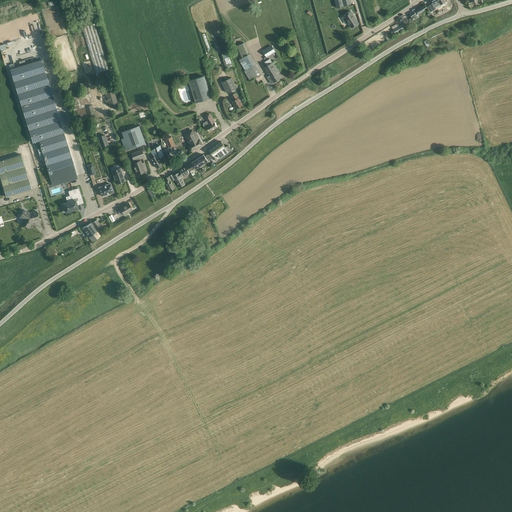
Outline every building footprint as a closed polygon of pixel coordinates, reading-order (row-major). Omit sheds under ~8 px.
[(432,0),(431,1),(432,4),(427,7),(430,12),(435,9),(435,8),(441,5),(445,2),(444,0),(432,0)] [(468,0),(469,3),(468,3),(471,10),(484,5),(481,0),(468,0)] [(412,18),(427,9),(425,5),(409,14),(412,18)] [(352,28),(359,24),(351,11),(344,16),(352,28)] [(96,73),(108,70),(94,23),(82,27),(96,73)] [(395,34),(404,29),(402,24),(393,29),(395,34)] [(250,53),(245,42),(237,46),(242,58),(239,60),(245,70),(244,71),(251,81),(262,74),(255,64),(256,64),(250,53)] [(272,45),(263,51),(266,57),(276,52),(272,45)] [(221,54),(226,68),(232,66),(227,52),(221,54)] [(32,142),(38,141),(63,133),(62,129),(41,59),(9,70),(32,142)] [(277,73),(278,72),(272,62),(272,63),(270,59),(265,62),(267,66),(265,67),(268,72),(271,70),(273,74),(276,72),(277,73)] [(271,70),(268,72),(270,76),(267,77),(272,84),(274,82),(280,79),(277,73),(276,72),(273,74),(271,70)] [(189,81),(196,103),(211,98),(204,76),(189,81)] [(231,78),(222,82),(227,93),(236,88),(231,78)] [(112,85),(104,88),(107,98),(104,99),(105,103),(108,102),(109,106),(118,103),(112,85)] [(75,120),(95,115),(90,93),(83,95),(76,96),(76,97),(70,98),(75,120)] [(231,95),(234,100),(232,102),(237,109),(242,105),(238,98),(235,93),(231,95)] [(205,116),(208,121),(203,123),(203,125),(204,126),(205,127),(206,128),(207,127),(210,132),(217,127),(209,114),(205,116)] [(121,139),(125,151),(145,143),(139,126),(121,132),(123,138),(121,139)] [(189,131),(188,130),(183,133),(190,145),(188,146),(191,151),(203,145),(195,131),(194,131),(193,129),(189,131)] [(63,133),(38,141),(52,184),(77,176),(63,133)] [(105,134),(97,137),(101,147),(108,145),(105,134)] [(165,140),(169,148),(175,145),(172,137),(165,140)] [(225,147),(221,141),(209,150),(211,152),(208,154),(211,157),(213,156),(217,162),(232,151),(228,145),(227,145),(225,147)] [(164,155),(160,145),(157,147),(156,146),(154,148),(154,149),(151,151),(154,157),(151,158),(157,168),(163,164),(159,157),(160,156),(161,157),(164,155)] [(141,161),(140,161),(139,158),(144,156),(141,150),(130,154),(133,160),(135,159),(136,162),(132,164),(136,175),(144,172),(141,165),(142,165),(141,161)] [(0,160),(0,177),(6,197),(31,190),(21,154),(0,160)] [(192,162),(195,168),(196,168),(207,160),(208,161),(204,155),(192,162)] [(192,170),(195,168),(192,162),(187,166),(190,171),(192,176),(195,174),(192,170)] [(92,164),(87,165),(90,175),(95,174),(92,164)] [(179,173),(173,175),(172,174),(169,176),(172,181),(175,179),(180,187),(185,184),(181,177),(183,176),(183,177),(189,173),(186,166),(179,170),(180,172),(179,173)] [(116,184),(125,181),(120,168),(112,171),(116,184)] [(170,191),(175,189),(171,180),(169,177),(166,178),(167,181),(166,182),(170,191)] [(110,184),(99,188),(102,196),(113,192),(110,184)] [(152,198),(155,196),(152,192),(159,188),(157,185),(154,187),(153,186),(147,190),(152,198)] [(64,211),(65,210),(66,212),(78,208),(77,205),(83,203),(79,188),(68,191),(70,196),(72,195),(73,201),(63,204),(64,206),(62,206),(64,211)] [(129,203),(120,208),(123,215),(132,209),(129,203)] [(29,227),(32,221),(39,219),(37,211),(30,213),(24,210),(20,218),(24,220),(22,223),(29,227)] [(101,226),(97,220),(91,224),(91,223),(82,228),(92,241),(100,236),(96,229),(101,226)]
